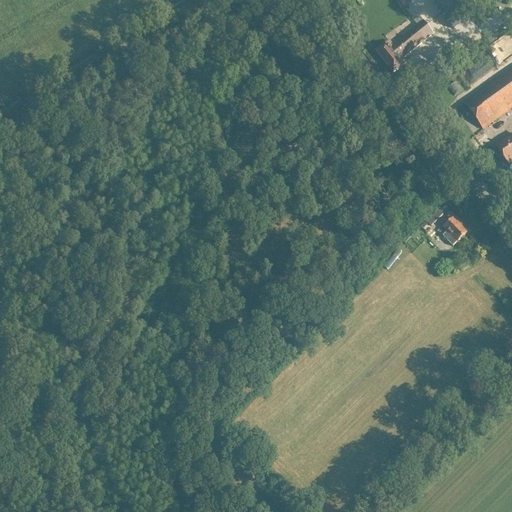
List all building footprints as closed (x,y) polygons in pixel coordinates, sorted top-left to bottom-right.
[(438,0),(434,4),(446,20),(452,28),(484,3),(481,0),(438,0)] [(386,44),(384,46),(376,52),(382,60),(382,61),(386,66),(387,66),(394,74),(407,63),(403,58),(433,34),(423,21),(402,39),(393,46),(389,42),(386,44)] [(508,164),(511,161),(511,69),(465,104),(483,129),(511,108),(511,138),(511,139),(510,137),(496,147),(508,164)] [(443,215),(438,211),(427,222),(432,227),(443,215)] [(450,215),(444,221),(441,224),(444,228),(444,229),(447,232),(443,236),(453,247),(467,233),(450,215)]
